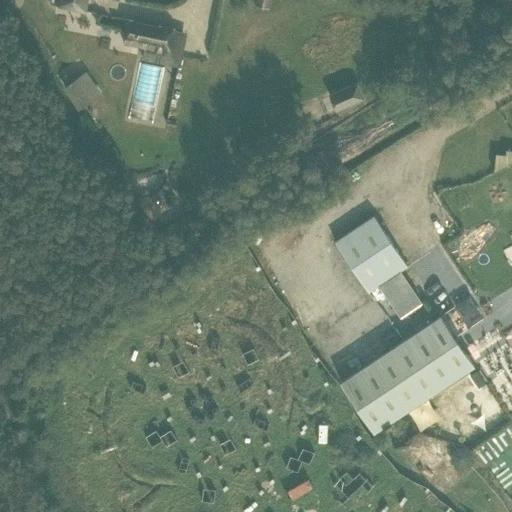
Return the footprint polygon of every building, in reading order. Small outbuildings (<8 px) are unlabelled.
[(56,0),(56,4),(84,10),(86,0),(56,0)] [(128,20),(123,43),(170,53),(175,29),(128,20)] [(77,79),(64,88),(79,109),(91,100),(77,79)] [(357,83),(330,95),(336,110),(363,98),(357,83)] [(494,168),(494,170),(511,160),(511,149),(505,149),(505,154),(495,153),(494,168)] [(374,215),(335,241),(368,291),(379,284),(400,269),(407,265),(374,215)] [(400,269),(379,284),(400,315),(421,301),(400,269)] [(339,381),(373,432),(474,365),(439,314),(339,381)]
